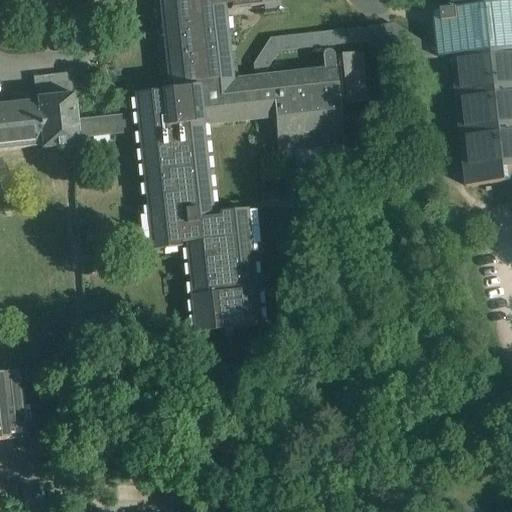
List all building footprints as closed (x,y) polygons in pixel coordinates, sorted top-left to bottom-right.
[(0,440),(23,438),(15,373),(0,374),(0,150),(39,146),(40,150),(78,145),(77,136),(91,134),(92,145),(109,144),(107,132),(138,129),(152,249),(179,246),(179,242),(186,241),(193,304),(194,304),(195,311),(186,312),(188,333),(258,325),(254,298),(245,299),(244,292),(245,292),(246,291),(247,291),(248,290),(248,289),(249,288),(249,287),(249,286),(249,285),(249,284),(248,283),(248,282),(247,282),(247,281),(246,281),(253,280),(245,210),(218,214),(218,217),(211,218),(201,125),(273,116),(277,149),(342,142),(338,105),(364,102),(359,53),(333,56),(333,55),(332,55),(332,54),(331,54),(331,53),(330,53),(330,52),(329,52),(328,52),(327,52),(326,52),(325,52),(324,52),(323,53),(322,54),(322,55),(321,55),(321,56),(321,57),(321,58),(323,72),(231,82),(223,10),(257,6),(256,0),(158,0),(165,91),(135,94),(137,116),(76,123),(73,94),(71,95),(71,91),(73,91),(72,80),(72,74),(34,78),(35,91),(35,95),(38,94),(39,98),(34,99),(34,101),(0,105),(0,440)] [(448,11),(433,12),(439,59),(453,57),(458,57),(471,171),(465,171),(464,171),(466,187),(506,183),(506,182),(510,182),(509,169),(511,168),(511,0),(451,0),(453,10),(448,11)] [(28,301),(73,299),(68,198),(46,199),(46,214),(24,215),(28,301)] [(57,459),(40,461),(43,481),(60,478),(57,459)] [(0,485),(0,505),(18,504),(17,484),(0,485)]
